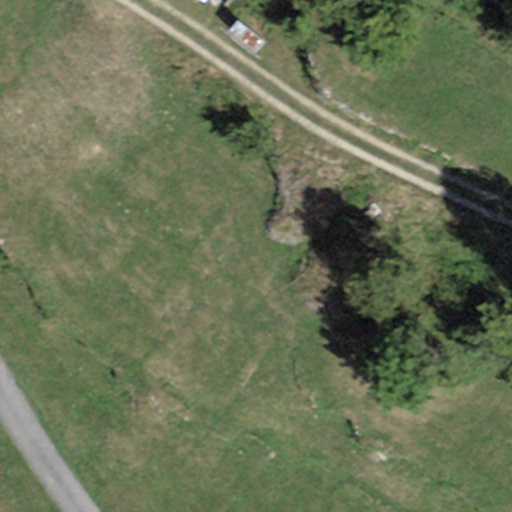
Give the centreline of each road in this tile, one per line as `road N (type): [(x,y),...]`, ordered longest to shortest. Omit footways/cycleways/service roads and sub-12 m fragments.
road 1 (track): [(145,0),(364,136),(511,211)]
road 2 (unclassified): [(0,388),(82,511)]
